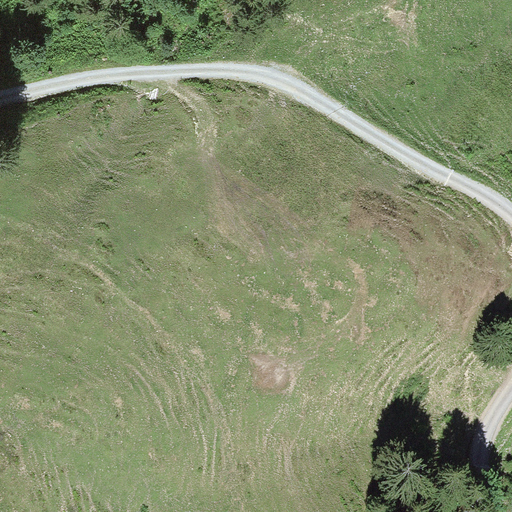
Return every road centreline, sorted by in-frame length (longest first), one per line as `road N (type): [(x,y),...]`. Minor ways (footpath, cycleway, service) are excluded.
road 1 (track): [(511,211),(263,74),(153,71),(0,99)]
road 2 (track): [(488,511),(478,458),(483,433),(511,388)]
